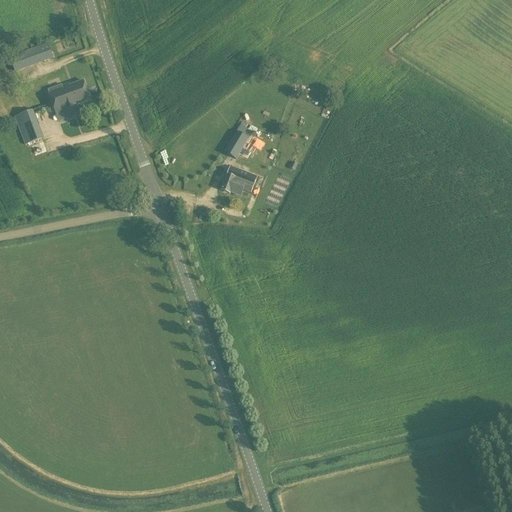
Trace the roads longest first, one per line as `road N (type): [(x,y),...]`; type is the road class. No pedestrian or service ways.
road 1 (tertiary): [(268,511),(158,204)]
road 2 (tertiary): [(158,204),(88,0)]
road 3 (unclassified): [(0,236),(158,204)]
